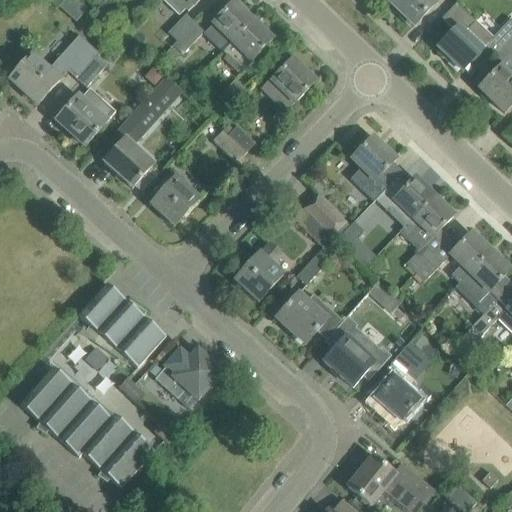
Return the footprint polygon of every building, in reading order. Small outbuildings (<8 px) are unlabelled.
[(188,13),(200,0),(163,0),(162,1),(179,17),(185,10),(188,13)] [(408,27),(411,25),(414,27),(434,6),(428,0),(394,0),(390,5),(401,16),(399,19),(408,27)] [(438,0),(436,2),(446,12),(457,0),(438,0)] [(222,54),(253,23),(233,4),(212,26),(213,27),(204,37),(222,54)] [(485,49),(493,57),(511,37),(511,20),(493,39),(475,23),(463,11),(457,5),(441,20),(454,32),(437,50),(462,73),(485,49)] [(168,35),(177,43),(195,25),(186,16),(168,35)] [(242,73),(258,56),(272,41),(253,23),(222,54),(242,73)] [(173,47),(182,56),(204,33),(195,25),(177,43),(173,47)] [(23,66),(10,80),(38,106),(51,91),(67,73),(77,82),(93,64),(98,58),(100,56),(79,37),(48,72),(31,56),(23,66)] [(503,67),(511,57),(511,37),(493,57),(503,67)] [(93,64),(77,82),(86,90),(105,69),(107,66),(98,58),(93,64)] [(292,61),(278,75),(272,82),(270,80),(261,90),(285,113),(315,83),(292,61)] [(511,80),(500,69),(493,76),(479,90),(505,115),(511,106),(511,80)] [(183,91),(167,77),(156,88),(172,103),(183,91)] [(215,120),(245,90),(235,81),(213,104),(217,108),(211,115),(215,120)] [(85,148),(98,133),(115,114),(90,91),(81,101),(77,98),(56,122),(85,148)] [(135,111),(119,130),(133,142),(149,124),(135,111)] [(227,138),(246,155),(255,145),(237,128),(227,138)] [(213,143),(221,151),(236,165),(246,155),(227,138),(222,133),(213,143)] [(373,204),(375,202),(388,190),(378,180),(396,161),(373,139),(352,161),(361,170),(350,181),(373,204)] [(132,190),(145,175),(153,167),(124,141),(103,164),(132,190)] [(173,171),(169,175),(156,190),(161,195),(150,207),(174,228),(199,200),(184,187),(176,180),(179,176),(173,171)] [(399,234),(434,199),(415,180),(408,187),(399,178),(388,190),(375,202),(404,229),(399,234)] [(332,239),(346,224),(317,196),(312,201),(303,210),(326,233),(332,239)] [(453,218),(434,199),(399,234),(407,242),(421,228),(432,239),(453,218)] [(293,221),(307,235),(316,243),(326,233),(303,210),(293,221)] [(345,251),(363,233),(354,224),(336,242),(345,251)] [(451,277),(459,285),(490,253),(471,235),(450,256),(461,267),(451,277)] [(258,304),(272,289),(283,276),(273,267),(282,256),(269,245),(234,282),(258,304)] [(406,265),(415,274),(433,256),(424,247),(406,265)] [(455,289),(483,316),(511,288),(503,279),(510,272),(490,253),(459,285),(455,289)] [(424,283),(442,265),(433,256),(415,274),(424,283)] [(325,266),(316,258),(296,279),(306,287),(325,266)] [(88,306),(78,317),(137,370),(166,339),(143,318),(146,314),(130,303),(128,305),(127,304),(106,286),(88,306)] [(377,286),(369,295),(375,300),(383,291),(377,286)] [(511,328),(509,332),(511,334),(511,288),(483,316),(472,329),(481,338),(501,316),(511,326),(511,328)] [(305,346),(316,333),(326,342),(342,323),(313,296),(307,304),(298,296),(276,320),(305,346)] [(333,352),(324,363),(353,389),(362,378),(368,383),(391,358),(381,349),(379,351),(355,329),(357,327),(347,318),(324,344),(333,352)] [(395,427),(409,412),(420,400),(407,389),(415,380),(407,373),(421,357),(409,346),(389,368),(398,376),(388,386),(375,401),(385,411),(382,415),(395,427)] [(185,365),(177,358),(176,357),(154,381),(177,401),(180,398),(188,405),(189,405),(191,405),(192,405),(194,404),(197,401),(198,402),(223,374),(198,351),(185,365)] [(77,458),(80,455),(110,422),(51,369),(18,405),(77,458)] [(98,478),(102,481),(107,484),(109,481),(111,482),(121,491),(154,454),(114,418),(111,422),(82,456),(98,471),(100,472),(101,473),(97,478),(98,478)] [(419,511),(434,494),(401,467),(394,476),(372,458),(348,489),(363,502),(371,507),(383,491),(408,511),(419,511)] [(490,490),(491,490),(498,482),(489,474),(481,482),(490,490)] [(456,511),(469,511),(476,505),(457,487),(444,500),(456,511)] [(352,511),(341,503),(334,511),(352,511)]
